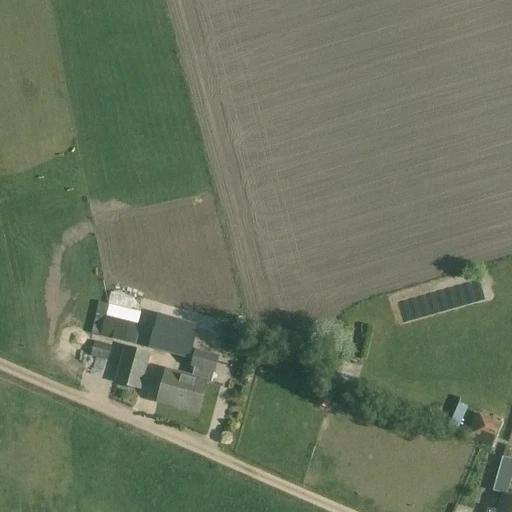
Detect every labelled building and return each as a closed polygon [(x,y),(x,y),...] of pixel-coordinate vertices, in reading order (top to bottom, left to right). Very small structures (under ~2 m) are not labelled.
[(242,310),(228,311),(228,325),(243,324),(242,310)] [(160,315),(150,349),(159,351),(189,360),(198,325),(160,315)] [(96,320),(92,335),(125,345),(131,323),(106,316),(104,322),(96,320)] [(95,342),(91,358),(109,362),(113,346),(95,342)] [(152,354),(125,347),(115,384),(142,391),(152,354)] [(216,374),(220,357),(196,351),(192,368),(216,374)] [(207,382),(167,372),(159,402),(199,413),(207,382)] [(322,392),(317,406),(329,409),(333,396),(322,392)] [(504,424),(476,413),(466,438),(494,449),(504,424)] [(511,467),(511,459),(502,457),(492,491),(504,494),(511,467)] [(511,511),(511,499),(503,497),(499,511),(487,508),(485,511),(511,511)]
